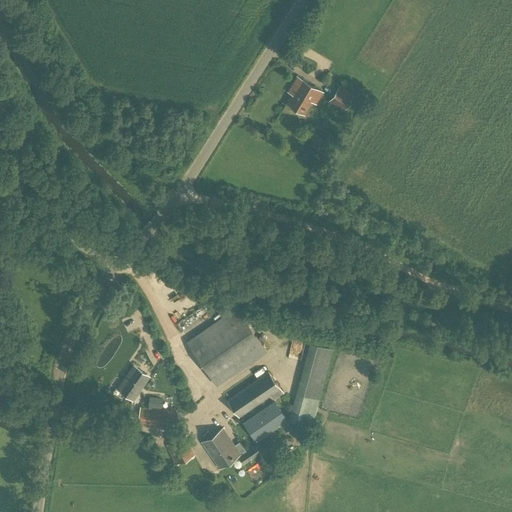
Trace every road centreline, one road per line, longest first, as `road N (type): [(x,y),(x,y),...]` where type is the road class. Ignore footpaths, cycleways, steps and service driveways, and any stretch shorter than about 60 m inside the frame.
road 1 (track): [(511,308),(462,296),(323,232),(177,194)]
road 2 (unclassified): [(114,266),(170,206),(303,0)]
road 3 (unclassified): [(38,511),(68,339),(114,266)]
road 4 (unclassified): [(0,205),(114,266)]
